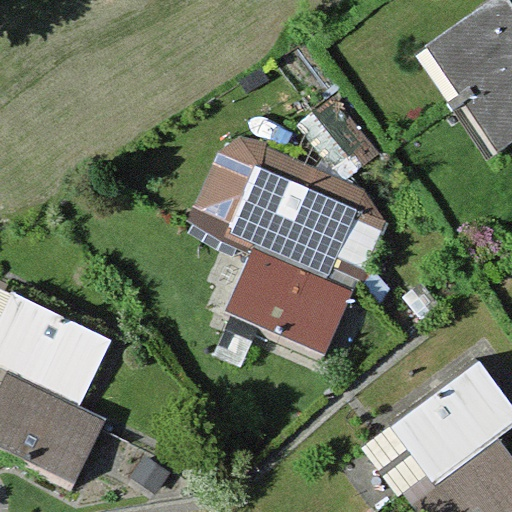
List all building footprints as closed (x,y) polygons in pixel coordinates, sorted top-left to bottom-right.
[(511,75),(511,4),(430,56),(462,107),(511,75)] [(264,71),(240,85),(247,96),(270,82),(264,71)] [(511,147),(511,75),(462,107),(495,158),(511,147)] [(335,103),(301,130),(344,185),(378,158),(335,103)] [(219,155),(187,224),(253,252),(334,285),(338,273),(366,283),(387,228),(367,198),(276,150),(240,142),(219,155)] [(334,285),(253,252),(225,320),(326,362),(355,294),(334,285)] [(0,325),(0,372),(10,377),(81,412),(112,348),(13,299),(0,325)] [(511,412),(481,369),(362,456),(400,509),(410,502),(496,440),(511,428),(511,412)] [(81,412),(10,377),(0,396),(0,455),(76,492),(108,425),(81,412)] [(511,511),(511,461),(496,440),(410,502),(416,511),(511,511)] [(144,460),(131,481),(158,497),(171,476),(144,460)]
